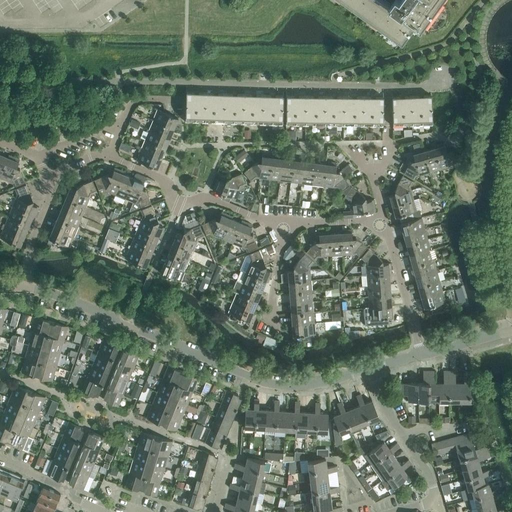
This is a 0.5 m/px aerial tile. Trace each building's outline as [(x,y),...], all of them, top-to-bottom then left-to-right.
[(5,0),(5,1),(10,8),(20,2),(19,0),(5,0)] [(395,0),(391,5),(384,0),(345,0),(404,42),(417,24),(423,28),(442,0),(395,0)] [(184,121),(281,124),(282,95),(185,91),(184,121)] [(285,124),(382,126),(382,96),(285,95),(285,124)] [(391,96),(392,126),(431,125),(430,95),(391,96)] [(151,119),(153,120),(173,128),(177,118),(157,110),(154,117),(152,117),(151,119)] [(462,116),(458,124),(465,127),(469,119),(462,116)] [(173,128),(153,120),(150,128),(148,127),(147,129),(169,138),(173,128)] [(448,128),(443,133),(447,138),(453,132),(448,128)] [(144,140),(165,148),(169,138),(147,129),(146,131),(148,132),(144,140)] [(285,131),(285,141),(295,141),(295,131),(285,131)] [(139,149),(161,158),(165,148),(144,140),(141,148),(140,147),(139,149)] [(131,147),(121,143),(119,149),(129,153),(131,147)] [(433,148),(439,169),(453,166),(456,167),(462,157),(449,150),(448,152),(446,151),(443,143),(432,146),(432,148),(433,148)] [(423,151),(422,148),(411,151),(414,160),(413,162),(410,161),(403,173),(413,179),(415,176),(429,172),(423,151)] [(423,151),(429,172),(439,169),(433,148),(432,148),(423,151)] [(161,158),(139,149),(138,152),(139,152),(136,160),(157,169),(161,158)] [(244,149),(239,153),(243,158),(248,154),(244,149)] [(340,152),(336,156),(341,161),(345,157),(340,152)] [(271,157),(272,157),(272,154),(261,153),(260,162),(258,163),(260,166),(259,178),(268,179),(271,157)] [(8,157),(0,175),(0,178),(12,183),(13,187),(24,182),(19,169),(16,170),(15,168),(19,159),(8,155),(7,157),(8,157)] [(271,157),(268,179),(277,180),(277,182),(279,182),(282,158),(272,157),(271,157)] [(282,158),(279,182),(282,182),(282,180),(290,182),(293,159),(282,158)] [(293,159),(290,182),(298,183),(298,185),(300,185),(303,161),(293,159)] [(256,161),(243,171),(250,181),(255,177),(259,178),(260,166),(258,163),(256,161)] [(303,161),(300,185),(303,185),(303,183),(311,184),(314,162),(303,161)] [(325,161),(325,163),(322,186),(336,187),(339,192),(349,184),(342,176),(351,170),(346,165),(337,173),(334,171),(336,162),(325,161)] [(314,162),(311,184),(320,185),(320,187),(322,188),(325,163),(314,162)] [(101,189),(115,194),(123,174),(124,172),(114,168),(110,176),(108,176),(107,174),(94,179),(98,190),(101,189)] [(133,178),(125,199),(137,204),(139,207),(150,203),(145,189),(142,190),(141,188),(144,180),(145,177),(136,173),(134,174),(134,176),(133,176),(133,178)] [(225,179),(226,182),(227,184),(238,189),(239,186),(245,184),(241,173),(225,179)] [(123,174),(115,194),(125,199),(133,178),(123,174)] [(402,176),(394,190),(399,193),(410,190),(409,187),(412,181),(403,177),(402,176)] [(78,192),(89,197),(90,194),(96,191),(91,180),(76,186),(78,192)] [(234,199),(238,189),(227,184),(226,182),(224,183),(216,180),(212,190),(222,194),(230,197),(234,199)] [(26,202),(32,200),(25,184),(14,189),(17,195),(15,198),(26,202)] [(64,198),(85,206),(89,197),(78,192),(76,186),(76,187),(77,189),(75,190),(67,187),(62,197),(64,198)] [(360,201),(364,196),(351,187),(344,196),(348,200),(349,203),(360,201)] [(399,193),(394,190),(393,190),(396,192),(395,194),(386,196),(389,207),(392,206),(392,205),(413,200),(410,190),(399,193)] [(349,203),(350,211),(342,211),(343,218),(352,217),(352,213),(375,210),(373,199),(364,200),(362,199),(364,196),(360,201),(349,203)] [(32,215),(32,216),(34,217),(38,207),(30,203),(29,201),(32,200),(26,202),(15,198),(12,207),(11,207),(12,207),(32,215)] [(60,208),(83,217),(84,215),(82,214),(85,206),(64,198),(60,208)] [(392,205),(392,206),(395,216),(416,211),(413,202),(415,201),(415,199),(413,200),(392,205)] [(152,222),(157,220),(151,205),(140,209),(142,215),(141,218),(152,222)] [(7,217),(28,225),(32,216),(32,215),(12,207),(11,207),(10,206),(9,209),(11,209),(7,217)] [(83,217),(60,208),(56,218),(77,226),(80,218),(82,219),(83,217)] [(111,211),(108,216),(109,216),(110,220),(117,217),(118,214),(113,212),(111,211)] [(201,224),(205,235),(208,233),(222,239),(230,218),(231,219),(232,216),(221,212),(218,220),(215,221),(214,218),(201,224)] [(1,226),(24,235),(28,225),(7,217),(4,225),(2,224),(1,226)] [(403,234),(426,228),(425,225),(423,226),(421,217),(400,223),(403,234)] [(56,218),(52,228),(75,237),(76,235),(74,234),(77,226),(56,218)] [(158,236),(157,237),(160,237),(164,227),(156,224),(155,222),(157,221),(157,220),(152,222),(141,218),(137,227),(158,236)] [(230,218),(222,239),(221,241),(223,242),(224,240),(232,243),(240,223),(240,222),(231,219),(230,218)] [(240,223),(232,243),(245,248),(246,252),(257,247),(252,234),(249,235),(248,233),(252,225),(241,220),(240,222),(240,223)] [(110,222),(108,227),(118,231),(120,226),(110,222)] [(185,237),(196,241),(198,238),(203,236),(199,225),(183,231),(185,237)] [(24,235),(1,226),(0,229),(2,229),(0,234),(0,237),(19,246),(24,235)] [(136,230),(133,238),(153,246),(157,237),(158,236),(137,227),(135,227),(134,229),(136,230)] [(75,237),(52,228),(48,238),(68,246),(72,238),(74,239),(75,237)] [(108,228),(104,237),(109,239),(115,242),(119,232),(108,228)] [(426,228),(403,234),(406,245),(427,239),(424,231),(426,230),(426,228)] [(315,241),(306,252),(314,259),(316,257),(331,256),(331,258),(333,258),(333,256),(356,254),(358,256),(366,247),(355,237),(353,239),(351,238),(351,230),(339,230),(339,233),(330,233),(330,231),(318,232),(318,241),(317,242),(315,241)] [(170,242),(172,243),(172,242),(193,250),(196,241),(185,237),(183,231),(184,234),(182,235),(174,232),(170,242)] [(127,247),(149,256),(153,246),(133,238),(130,245),(128,245),(127,247)] [(427,239),(406,245),(409,255),(432,249),(431,246),(429,247),(427,239)] [(168,252),(188,260),(191,253),(193,254),(194,251),(193,250),(172,242),(172,243),(168,252)] [(272,244),(266,247),(269,254),(275,252),(272,244)] [(149,256),(127,247),(126,249),(128,250),(124,258),(145,267),(149,256)] [(409,255),(412,266),(433,260),(436,259),(433,248),(432,249),(409,255)] [(259,267),(265,265),(258,249),(247,254),(250,259),(248,263),(259,267)] [(365,262),(365,265),(377,264),(379,262),(381,259),(368,249),(360,258),(365,262)] [(284,253),(283,258),(286,261),(292,255),(286,250),(284,253)] [(164,262),(186,271),(187,269),(185,268),(188,260),(168,252),(164,262)] [(304,254),(293,266),(298,271),(309,270),(309,266),(313,261),(304,254)] [(412,266),(414,276),(437,269),(437,267),(435,268),(433,260),(412,266)] [(186,271),(164,262),(159,273),(180,281),(183,273),(185,273),(186,271)] [(365,265),(366,275),(388,273),(388,274),(391,274),(390,263),(381,263),(379,262),(377,264),(365,265)] [(248,263),(244,272),(265,281),(267,282),(271,272),(263,269),(262,267),(265,265),(259,267),(248,263)] [(288,281),(310,280),(309,270),(298,271),(293,266),(293,267),(295,268),(293,270),(285,271),(285,273),(280,274),(281,280),(283,282),(286,282),(288,282),(288,281)] [(417,286),(438,280),(436,272),(438,272),(437,269),(414,276),(417,286)] [(216,272),(212,280),(211,282),(216,284),(217,282),(220,274),(216,272)] [(261,290),(265,281),(244,272),(241,280),(239,279),(238,281),(261,290)] [(367,286),(389,284),(388,274),(388,273),(366,275),(367,283),(367,286)] [(203,278),(198,290),(204,292),(204,291),(206,286),(209,280),(204,278),(203,278)] [(289,292),(311,290),(310,282),(312,282),(312,279),(310,280),(288,281),(288,282),(289,292)] [(236,292),(257,301),(261,290),(238,281),(235,280),(231,290),(236,292)] [(420,297),(443,290),(443,288),(441,288),(438,280),(417,286),(420,297)] [(389,284),(367,286),(367,289),(368,297),(390,295),(389,284)] [(311,290),(289,292),(290,303),(312,301),(311,290)] [(443,290),(420,297),(423,308),(445,302),(442,293),(444,292),(443,290)] [(230,301),(253,311),(257,301),(236,292),(233,300),(231,299),(230,301)] [(390,295),(368,297),(368,305),(367,305),(367,308),(391,306),(390,295)] [(253,311),(230,301),(229,303),(231,304),(228,313),(229,313),(228,316),(229,318),(234,320),(236,319),(238,316),(248,321),(253,311)] [(291,314),(312,312),(312,303),(312,301),(290,303),(291,314)] [(391,306),(367,308),(367,310),(369,310),(370,319),(392,317),(391,306)] [(312,312),(291,314),(291,324),(313,323),(312,312)] [(32,375),(34,374),(38,375),(40,377),(51,380),(67,326),(55,322),(53,324),(49,323),(47,320),(36,317),(20,372),(32,375)] [(313,323),(291,324),(292,336),(314,334),(313,323)] [(349,327),(344,328),(345,341),(354,338),(359,337),(358,330),(349,331),(349,327)] [(18,337),(17,336),(13,335),(11,336),(9,343),(10,345),(14,346),(15,345),(18,337)] [(97,352),(112,358),(117,346),(115,345),(114,343),(103,338),(97,352)] [(118,360),(133,366),(139,353),(127,349),(125,350),(123,349),(118,360)] [(112,358),(97,352),(92,365),(107,371),(112,358)] [(133,366),(118,360),(113,373),(128,379),(133,366)] [(154,360),(152,365),(158,368),(160,363),(154,360)] [(107,371),(92,365),(86,378),(102,384),(107,371)] [(157,422),(159,421),(164,423),(165,425),(176,430),(198,377),(186,373),(184,374),(179,372),(179,370),(168,365),(146,418),(157,422)] [(418,383),(418,401),(429,401),(429,371),(423,371),(422,383),(418,383)] [(429,371),(429,401),(439,401),(439,383),(435,383),(435,371),(429,371)] [(439,383),(439,401),(449,401),(449,371),(443,371),(443,383),(439,383)] [(449,371),(449,401),(460,401),(459,383),(455,383),(455,371),(449,371)] [(459,383),(460,401),(470,401),(470,371),(463,371),(463,383),(459,383)] [(128,379),(113,373),(107,386),(123,392),(128,379)] [(102,384),(86,378),(81,391),(92,396),(95,395),(97,395),(102,384)] [(418,401),(418,383),(402,383),(402,395),(408,395),(408,401),(418,401)] [(15,385),(0,420),(0,439),(4,441),(6,440),(11,442),(12,444),(27,451),(33,438),(28,436),(44,397),(33,392),(32,393),(27,391),(26,389),(15,385)] [(123,392),(107,386),(103,398),(105,399),(106,401),(117,406),(123,392)] [(221,403),(236,409),(241,398),(238,397),(237,394),(226,390),(221,403)] [(352,408),(359,425),(366,422),(368,425),(370,425),(361,405),(364,404),(362,399),(357,401),(359,405),(352,408)] [(361,405),(370,425),(372,424),(370,420),(378,417),(371,400),(364,404),(361,405)] [(236,409),(221,403),(215,416),(231,422),(236,409)] [(254,431),(256,409),(258,409),(258,404),(253,404),(253,409),(245,409),(244,427),(253,427),(252,431),(254,431)] [(266,410),(265,428),(273,428),(273,432),(275,432),(276,410),(279,410),(279,406),(274,405),(273,410),(266,410)] [(286,411),(285,429),(293,429),(293,434),(295,434),(296,412),(299,412),(299,407),(294,407),(294,411),(286,411)] [(343,407),(339,408),(341,413),(333,416),(339,433),(349,429),(343,412),(345,411),(343,407)] [(48,408),(46,413),(53,416),(55,410),(48,408)] [(307,412),(305,430),(313,431),(313,435),(315,435),(317,413),(319,413),(319,408),(315,408),(314,413),(307,412)] [(359,425),(352,408),(345,411),(343,412),(349,429),(359,425)] [(256,409),(254,431),(256,431),(257,427),(265,428),(266,410),(258,409),(256,409)] [(276,410),(275,432),(276,432),(277,428),(285,429),(286,411),(279,410),(276,410)] [(296,412),(295,434),(297,434),(297,430),(305,430),(307,412),(299,412),(296,412)] [(317,413),(315,435),(317,435),(317,431),(326,431),(327,413),(319,413),(317,413)] [(231,422),(215,416),(210,429),(225,435),(231,422)] [(63,435),(78,441),(83,430),(80,429),(79,426),(68,421),(63,435)] [(225,435),(210,429),(205,442),(216,447),(218,446),(221,447),(225,435)] [(84,444),(99,450),(104,436),(93,432),(91,433),(88,432),(84,444)] [(124,486),(125,486),(136,490),(139,488),(143,490),(144,492),(156,495),(172,441),(160,438),(159,439),(154,437),(153,435),(141,432),(124,486)] [(381,432),(374,434),(377,442),(383,438),(381,432)] [(464,434),(467,446),(474,444),(470,432),(464,434)] [(462,448),(467,446),(464,434),(458,436),(462,448)] [(78,441),(63,435),(57,448),(73,454),(78,441)] [(453,437),(456,449),(462,448),(458,436),(453,437)] [(447,439),(451,451),(456,449),(453,437),(447,439)] [(451,451),(447,439),(442,440),(445,452),(451,451)] [(436,442),(440,454),(445,452),(442,440),(436,442)] [(389,450),(391,452),(395,449),(392,445),(388,448),(383,441),(369,452),(374,459),(370,461),(371,463),(389,450)] [(440,454),(436,442),(431,444),(434,455),(440,454)] [(99,450),(84,444),(78,456),(93,463),(99,450)] [(462,448),(456,449),(459,459),(482,452),(483,458),(489,457),(486,445),(475,448),(474,444),(467,446),(462,448)] [(366,445),(358,448),(360,455),(368,449),(366,445)] [(57,448),(52,461),(67,467),(73,454),(57,448)] [(198,464),(214,468),(217,456),(215,456),(213,453),(202,450),(198,464)] [(389,450),(371,463),(372,463),(369,465),(375,473),(395,458),(391,452),(389,450)] [(462,469),(479,464),(478,460),(483,458),(482,452),(459,459),(462,469)] [(38,456),(35,463),(41,466),(44,458),(43,457),(39,455),(38,456)] [(93,463),(78,456),(73,469),(88,476),(93,463)] [(441,456),(434,458),(436,465),(443,463),(441,456)] [(244,468),(266,473),(266,471),(262,470),(264,461),(247,457),(245,465),(244,468)] [(381,481),(387,476),(401,467),(403,469),(407,466),(404,462),(400,465),(395,458),(375,473),(381,481)] [(304,472),(326,470),(327,472),(331,471),(331,466),(326,467),(325,459),(307,461),(308,470),(304,470),(304,472)] [(52,461),(46,474),(58,479),(60,478),(62,479),(67,467),(52,461)] [(194,477),(210,482),(214,468),(198,464),(194,477)] [(242,477),(259,482),(261,474),(265,475),(266,473),(244,468),(245,465),(240,464),(239,469),(244,470),(242,477)] [(464,479),(472,476),(482,474),(482,476),(486,475),(485,470),(481,471),(479,464),(462,469),(464,479)] [(101,466),(98,471),(105,474),(107,469),(101,466)] [(401,467),(387,476),(381,481),(387,490),(407,476),(403,469),(401,467)] [(88,476),(73,469),(68,481),(70,482),(71,484),(83,489),(88,476)] [(304,474),(305,482),(328,479),(327,472),(326,470),(304,472),(304,474)] [(0,491),(15,498),(23,481),(18,479),(19,476),(9,472),(8,475),(0,471),(0,491)] [(446,473),(439,475),(441,482),(448,480),(446,473)] [(467,489),(471,488),(471,487),(485,484),(485,483),(482,476),(482,474),(472,476),(464,479),(467,489)] [(210,482),(194,477),(190,491),(206,495),(210,482)] [(240,487),(263,493),(265,483),(259,482),(242,477),(240,485),(240,487)] [(311,492),(329,490),(329,492),(334,492),(333,487),(329,487),(328,479),(310,482),(311,490),(311,492)] [(471,487),(471,488),(473,497),(491,493),(492,495),(495,494),(494,489),(490,490),(488,482),(485,483),(485,484),(471,487)] [(237,497),(255,502),(257,494),(260,494),(261,493),(263,493),(240,487),(240,485),(235,484),(234,489),(239,490),(237,497)] [(38,495),(56,502),(60,493),(42,486),(38,495)] [(371,488),(367,491),(370,496),(376,492),(372,487),(371,488)] [(330,500),(329,492),(329,490),(311,492),(305,493),(307,503),(313,502),(330,500)] [(186,504),(197,508),(200,506),(202,507),(206,495),(190,491),(186,504)] [(376,500),(382,496),(379,491),(373,495),(376,500)] [(473,497),(476,507),(494,503),(492,495),(491,493),(473,497)] [(35,503),(53,510),(56,502),(38,495),(35,503)] [(235,507),(253,511),(256,511),(257,511),(253,510),(255,502),(237,497),(235,505),(235,507)] [(309,511),(315,511),(331,510),(331,511),(334,511),(336,511),(336,507),(331,507),(330,500),(313,502),(314,510),(310,511),(309,511)] [(31,511),(32,511),(51,511),(53,510),(35,503),(31,511)] [(494,503),(476,507),(477,511),(500,511),(499,509),(496,510),(494,503)]
